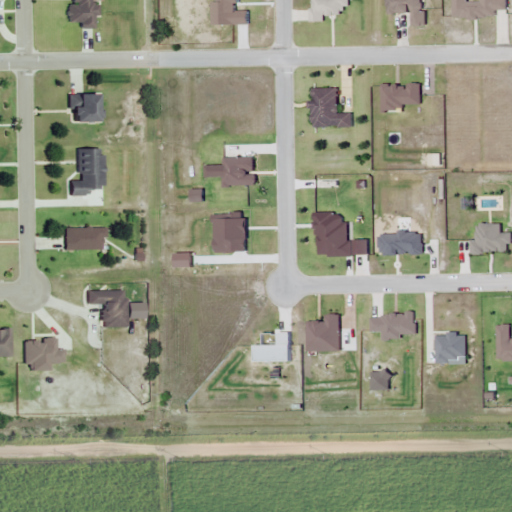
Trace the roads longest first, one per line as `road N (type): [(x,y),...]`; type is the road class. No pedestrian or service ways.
road 1 (residential): [(280,0),(283,285),(511,282)]
road 2 (residential): [(0,456),(511,447)]
road 3 (residential): [(480,51),(0,58)]
road 4 (residential): [(24,0),(28,291),(0,291)]
